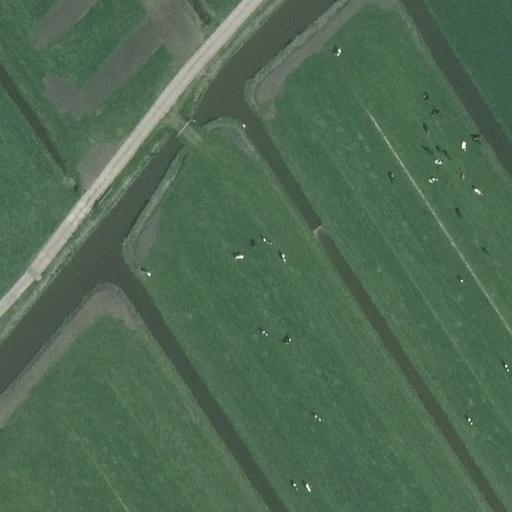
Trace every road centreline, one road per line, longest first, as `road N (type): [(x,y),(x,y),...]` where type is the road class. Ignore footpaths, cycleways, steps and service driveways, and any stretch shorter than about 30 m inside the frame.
road 1 (track): [(260,0),(0,313)]
road 2 (track): [(3,0),(39,70),(114,177)]
